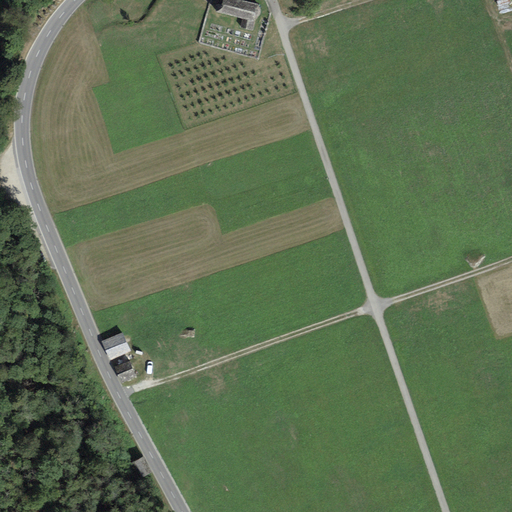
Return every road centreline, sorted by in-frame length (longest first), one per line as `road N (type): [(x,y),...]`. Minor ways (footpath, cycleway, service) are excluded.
road 1 (tertiary): [(75,0),(27,77),(27,173),(108,374),(181,511)]
road 2 (track): [(271,0),(445,511)]
road 3 (track): [(511,258),(118,395)]
